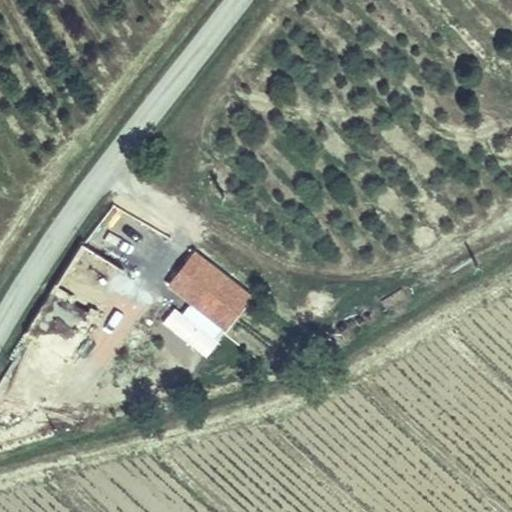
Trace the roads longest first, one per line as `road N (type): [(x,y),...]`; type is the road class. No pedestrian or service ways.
road 1 (track): [(511,220),(418,270),(344,270),(274,234),(225,190),(175,194),(130,182),(103,164)]
road 2 (tertiary): [(0,324),(103,164),(233,0)]
